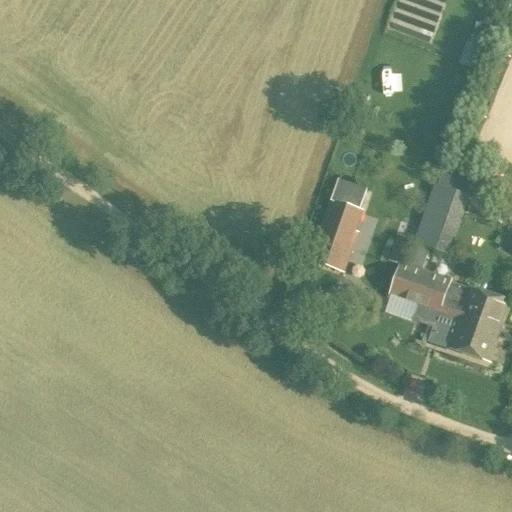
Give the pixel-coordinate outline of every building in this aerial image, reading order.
[(401,0),(392,29),(429,42),(443,0),(401,0)] [(471,68),(479,46),(464,41),(456,62),(471,68)] [(442,167),(436,183),(466,194),(472,179),(442,167)] [(453,239),(462,213),(447,207),(448,206),(431,200),(416,243),(441,252),(447,236),(453,239)] [(341,249),(316,240),(309,262),(334,270),(341,249)] [(421,273),(429,248),(414,243),(413,243),(409,254),(405,267),(421,273)] [(409,254),(393,249),(388,262),(402,266),(405,267),(409,254)] [(444,302),(451,282),(421,273),(405,267),(402,266),(391,300),(457,322),(448,349),(491,363),(500,337),(492,334),(493,333),(478,329),(479,325),(471,322),(473,317),(461,313),(460,315),(442,309),(444,302)] [(492,334),(500,337),(511,304),(468,290),(462,308),(444,302),(442,309),(460,315),(461,313),(473,317),(471,322),(479,325),(478,329),(493,333),(492,334)] [(193,411),(188,430),(206,436),(211,417),(193,411)] [(93,452),(102,428),(81,420),(72,444),(93,452)] [(271,504),(290,508),(293,496),(274,491),(271,504)]
